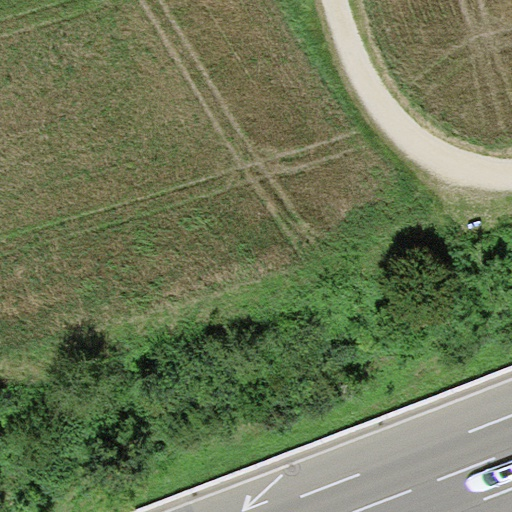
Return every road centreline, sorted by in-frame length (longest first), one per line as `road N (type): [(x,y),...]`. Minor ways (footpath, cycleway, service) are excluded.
road 1 (track): [(332,0),(350,60),(396,112),(428,128),(511,138)]
road 2 (motorway): [(511,468),(399,511)]
